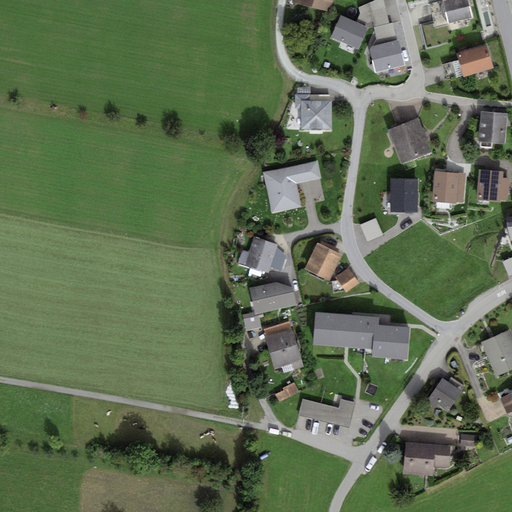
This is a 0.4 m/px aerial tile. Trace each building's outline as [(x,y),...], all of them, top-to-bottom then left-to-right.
[(293,0),(293,2),(326,10),(326,7),(331,8),(332,0),(293,0)] [(383,0),(375,0),(358,8),(362,23),(372,20),(371,12),(385,8),(383,0)] [(448,23),(442,0),(429,3),(434,21),(435,28),(440,27),(444,45),(453,43),(448,23)] [(442,0),(448,23),(472,17),(467,0),(442,0)] [(371,12),(372,20),(374,27),(389,23),(385,8),(371,12)] [(368,27),(341,15),(331,37),(358,49),(368,27)] [(434,21),(421,24),(427,49),(444,45),(440,27),(435,28),(434,21)] [(377,38),(371,46),(396,40),(392,23),(389,23),(374,27),(377,38)] [(403,65),(397,40),(396,40),(371,46),(370,50),(375,72),(403,65)] [(486,45),(457,54),(458,60),(463,75),(464,76),(493,67),(486,45)] [(463,75),(458,60),(443,64),(447,79),(463,75)] [(332,98),(300,98),(300,133),(332,133),(332,98)] [(507,113),(481,111),(479,139),(481,140),(480,147),(491,147),(492,141),(505,142),(507,113)] [(418,118),(388,130),(401,163),(431,151),(418,118)] [(317,161),(263,173),(272,213),(301,206),(296,183),(321,178),(317,161)] [(140,162),(137,176),(149,178),(151,164),(140,162)] [(503,171),(479,169),(476,199),(501,202),(501,199),(507,199),(510,178),(502,178),(503,171)] [(466,173),(433,170),(431,202),(456,204),(456,201),(463,201),(466,173)] [(187,175),(186,184),(205,186),(206,177),(187,175)] [(419,180),(391,179),(390,212),(418,213),(419,180)] [(188,202),(187,212),(203,215),(204,204),(188,202)] [(376,220),(363,228),(372,244),(386,237),(376,220)] [(278,245),(254,237),(245,265),(268,273),(270,266),(277,247),(278,245)] [(286,256),(277,247),(270,266),(281,271),(286,256)] [(342,258),(317,247),(306,272),(330,283),(342,258)] [(351,271),(337,280),(346,295),(360,287),(351,271)] [(276,282),(251,288),(256,313),(263,311),(297,303),(294,288),(276,282)] [(256,313),(243,315),(247,331),(261,328),(259,316),(264,315),(263,311),(256,313)] [(377,318),(316,313),(313,343),(374,348),(376,325),(377,318)] [(263,329),(266,337),(291,330),(288,321),(263,329)] [(409,327),(376,325),(374,348),(373,356),(407,359),(409,327)] [(291,330),(266,337),(275,368),(293,363),(294,369),(304,367),(292,329),(291,330)] [(511,340),(508,331),(481,343),(496,377),(511,369),(511,340)] [(452,377),(448,382),(460,390),(463,385),(452,377)] [(448,382),(443,378),(426,402),(435,408),(438,404),(448,411),(462,390),(460,390),(448,382)] [(283,391),(276,395),(279,401),(298,391),(294,382),(282,388),(283,391)] [(511,393),(500,399),(507,414),(511,412),(511,393)] [(339,408),(303,398),(298,414),(348,428),(355,402),(342,399),(339,408)] [(477,436),(462,434),(460,445),(475,447),(477,436)] [(450,445),(406,442),(403,473),(433,475),(434,466),(449,467),(450,445)]
